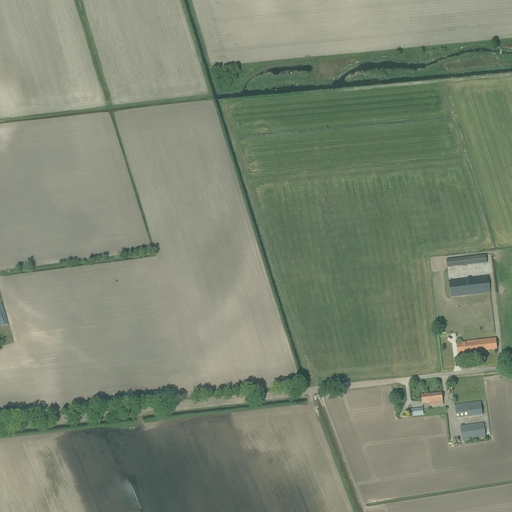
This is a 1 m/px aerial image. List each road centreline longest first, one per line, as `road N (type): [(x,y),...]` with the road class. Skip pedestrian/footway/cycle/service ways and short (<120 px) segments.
road 1 (track): [(0,425),(311,390)]
road 2 (unclassified): [(384,380),(511,365)]
